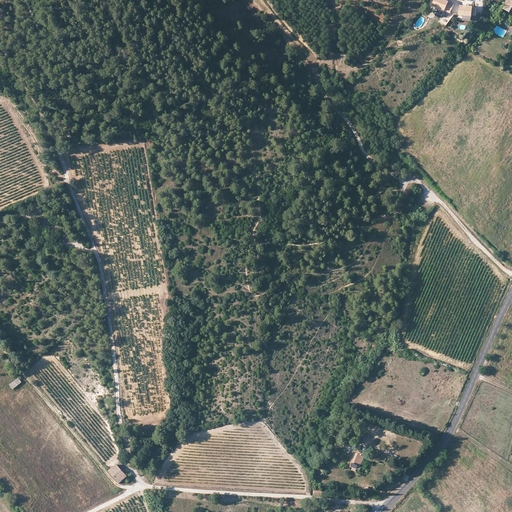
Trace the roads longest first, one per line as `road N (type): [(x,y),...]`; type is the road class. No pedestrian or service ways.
road 1 (track): [(88,511),(136,488),(138,478),(118,409),(102,275),(53,133)]
road 2 (track): [(258,0),(309,59),(371,161),(402,182),(415,180),(511,275)]
road 3 (tertiary): [(384,511),(454,424),(511,292)]
road 4 (track): [(138,484),(386,509)]
